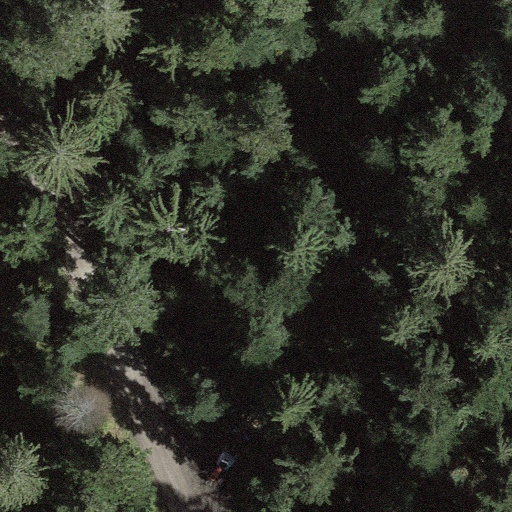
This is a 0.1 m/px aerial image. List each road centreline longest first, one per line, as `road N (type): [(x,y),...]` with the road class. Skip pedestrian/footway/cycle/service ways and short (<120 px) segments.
road 1 (track): [(183,500),(464,0)]
road 2 (track): [(0,156),(189,511)]
